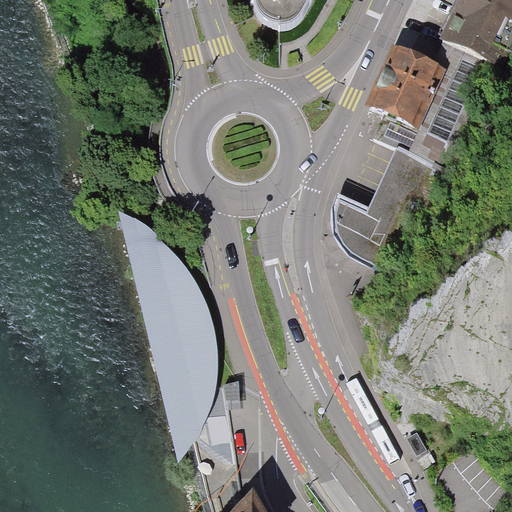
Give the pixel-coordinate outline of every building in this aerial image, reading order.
[(251,0),(252,4),(257,4),(258,13),(261,20),(269,26),(279,30),(288,30),(295,28),(302,21),(311,6),(314,0),(251,0)] [(511,0),(461,0),(441,42),(507,74),(511,63),(511,0)] [(394,48),(366,108),(419,133),(447,73),(394,48)] [(420,205),(436,168),(398,149),(369,211),(361,208),(338,197),(331,221),(337,242),(353,261),(374,270),(376,267),(383,271),(414,204),(420,205)] [(120,211),(178,462),(196,441),(215,460),(238,476),(226,410),(224,387),(217,388),(218,346),(211,312),(198,287),(180,260),(158,235),(137,220),(120,211)] [(224,387),(226,410),(241,408),(239,381),(223,384),(224,387)] [(418,434),(408,440),(417,457),(428,451),(418,434)] [(266,511),(254,487),(230,511),(266,511)]
